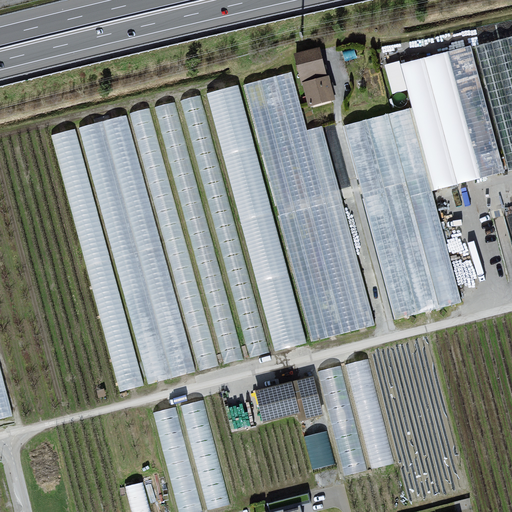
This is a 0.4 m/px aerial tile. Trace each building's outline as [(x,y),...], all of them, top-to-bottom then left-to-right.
[(505,161),(511,159),(511,32),(474,40),(475,44),(386,62),(392,91),(409,87),(413,106),(348,120),(390,317),(460,302),(435,186),(507,171),(505,161)] [(319,48),(295,55),(309,105),(333,98),(319,48)] [(250,79),(307,339),(372,325),(328,123),(306,127),(294,70),(250,79)] [(210,90),(273,349),(305,341),(242,82),(210,90)] [(249,355),(265,351),(204,92),(183,97),(205,188),(209,188),(212,200),(215,200),(219,214),(222,213),(226,227),(219,229),(249,355)] [(220,362),(239,358),(180,98),(160,103),(220,362)] [(154,104),(135,109),(195,369),(214,364),(154,104)] [(145,381),(191,371),(132,112),(82,123),(110,249),(108,249),(112,267),(101,269),(104,279),(103,279),(104,282),(95,284),(119,389),(145,383),(145,381)] [(77,126),(53,132),(74,219),(88,216),(89,219),(99,217),(77,126)] [(371,466),(393,461),(369,356),(347,361),(371,466)] [(321,368),(343,473),(365,468),(343,363),(321,368)] [(0,377),(0,417),(8,416),(0,377)] [(311,378),(253,394),(260,424),(294,416),(297,424),(321,418),(311,378)] [(177,404),(156,409),(177,511),(188,511),(205,509),(204,508),(229,503),(206,397),(183,402),(193,453),(188,455),(177,404)] [(314,467),(336,461),(327,428),(305,434),(314,467)] [(151,511),(143,479),(126,484),(133,511),(151,511)]
